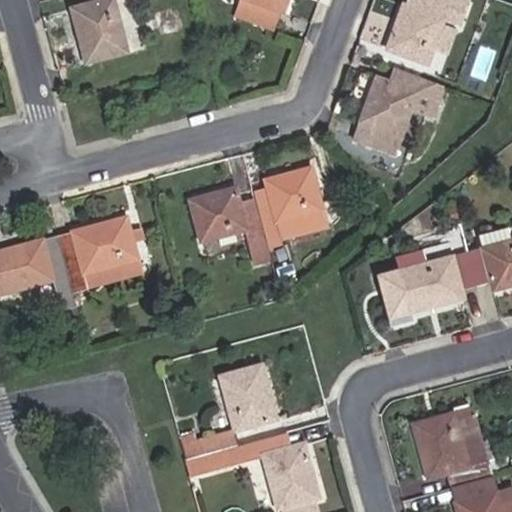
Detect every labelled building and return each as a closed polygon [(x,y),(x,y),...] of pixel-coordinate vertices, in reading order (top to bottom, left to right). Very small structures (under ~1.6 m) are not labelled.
[(98,0),(99,3),(71,9),(86,63),(126,52),(112,0),(98,0)] [(286,0),(242,0),(236,17),(275,32),(286,0)] [(406,0),(388,51),(427,64),(432,49),(440,26),(443,19),(461,25),(470,1),(466,0),(406,0)] [(446,54),(455,31),(440,26),(432,49),(446,54)] [(416,93),(438,101),(443,86),(405,72),(400,87),(378,79),(361,124),(363,125),(357,141),(392,154),(398,137),(399,137),(416,93)] [(264,180),(266,189),(252,192),(254,200),(256,209),(268,253),(282,248),(280,238),(275,221),(320,208),(309,168),(264,180)] [(244,229),(253,266),(271,261),(268,253),(256,209),(241,212),(239,203),(235,188),(189,201),(198,241),(244,229)] [(256,209),(254,200),(239,203),(241,212),(256,209)] [(280,238),(324,226),(320,208),(275,221),(280,238)] [(136,258),(125,219),(57,237),(72,292),(86,288),(83,273),(136,258)] [(479,237),(483,250),(467,254),(475,286),(490,282),(492,289),(511,284),(511,241),(510,242),(506,229),(479,237)] [(72,292),(57,237),(0,252),(0,294),(52,281),(61,310),(76,306),(72,292)] [(458,290),(475,286),(467,254),(450,258),(446,246),(395,260),(409,312),(461,298),(458,290)] [(86,288),(139,274),(136,258),(83,273),(86,288)] [(361,291),(356,272),(341,276),(346,295),(361,291)] [(263,283),(267,300),(280,296),(276,280),(263,283)] [(275,419),(262,366),(220,377),(235,430),(275,419)] [(426,477),(446,472),(449,487),(492,476),(473,407),(412,424),(426,477)] [(236,446),(232,431),(195,440),(181,444),(185,460),(220,450),(236,446)] [(292,448),(288,432),(275,436),(279,451),(292,448)] [(195,440),(193,434),(179,437),(181,444),(195,440)] [(279,451),(275,436),(236,446),(220,450),(185,460),(190,476),(224,467),(264,458),(278,507),(317,497),(304,445),(292,448),(279,451)] [(456,511),(501,511),(492,476),(449,487),(456,511)]
